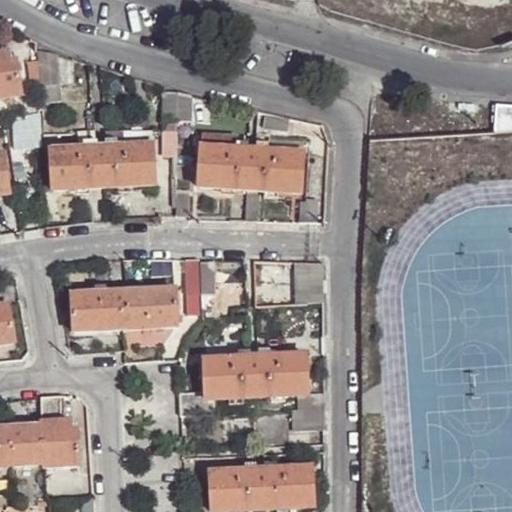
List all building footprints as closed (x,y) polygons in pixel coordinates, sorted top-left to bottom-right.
[(0,97),(21,95),(16,61),(10,62),(9,52),(0,52),(0,97)] [(58,58),(43,54),(45,86),(60,85),(58,58)] [(37,79),(21,81),(25,112),(41,110),(37,79)] [(192,122),(192,119),(192,97),(163,93),(162,122),(192,122)] [(511,112),(494,112),(493,134),(511,132),(511,112)] [(40,113),(12,118),(14,150),(42,149),(40,113)] [(290,120),(266,117),(264,130),(288,133),(290,120)] [(105,147),(153,144),(153,133),(104,136),(105,147)] [(200,134),(200,147),(237,149),(237,136),(200,134)] [(254,150),(303,152),(303,145),(255,142),(254,150)] [(154,184),(153,144),(105,147),(50,149),(52,190),(154,184)] [(300,192),(303,152),(254,150),(237,149),(200,147),(198,187),(300,192)] [(2,155),(0,155),(0,195),(9,195),(2,155)] [(31,191),(28,166),(12,169),(14,194),(31,191)] [(190,195),(177,194),(175,217),(189,217),(190,195)] [(260,196),(247,195),(245,221),(259,222),(260,196)] [(241,200),(232,199),(231,217),(240,217),(241,200)] [(299,200),(298,220),(311,219),(313,202),(299,200)] [(215,295),(214,263),(200,264),(200,260),(186,261),(186,295),(215,295)] [(124,263),(109,263),(111,287),(126,286),(124,263)] [(322,275),(297,275),(297,294),(297,304),(303,305),(303,295),(324,295),(322,275)] [(0,346),(12,344),(1,288),(0,287),(0,346)] [(72,333),(150,328),(177,326),(175,290),(158,290),(69,294),(72,333)] [(305,355),(202,360),(204,392),(181,393),(182,414),(206,414),(205,399),(297,395),(298,428),(325,426),(324,394),(307,395),(305,355)] [(78,467),(76,433),(70,433),(70,423),(56,424),(56,401),(24,402),(25,425),(40,424),(40,428),(0,430),(0,468),(42,466),(42,469),(78,467)] [(311,469),(209,474),(210,511),(232,511),(313,508),(311,469)]
